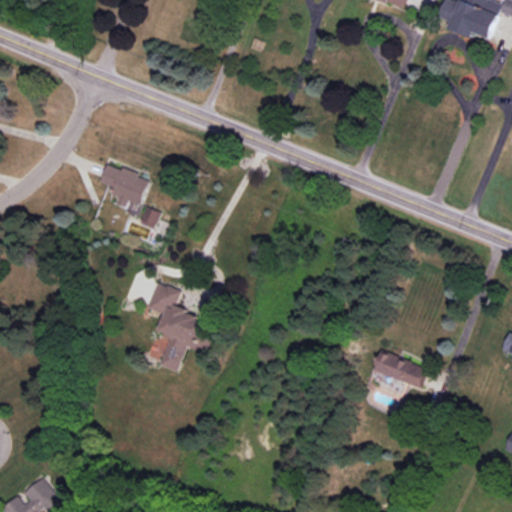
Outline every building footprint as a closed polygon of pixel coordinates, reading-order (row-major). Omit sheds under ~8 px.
[(381,0),(404,9),(407,0),(381,0)] [(450,0),(444,0),(437,16),(451,22),(449,28),(474,38),(476,33),(492,39),(503,13),(511,16),(511,0),(506,0),(505,4),(495,0),(460,0),(459,3),(450,0)] [(145,208),(153,178),(110,166),(105,185),(118,188),(115,200),(145,208)] [(144,222),(156,228),(163,214),(150,209),(144,222)] [(160,282),(150,308),(167,315),(160,331),(171,336),(160,364),(176,370),(187,344),(206,353),(214,334),(206,330),(208,324),(199,320),(201,316),(177,306),(183,292),(160,282)] [(428,368),(383,350),(375,369),(420,388),(428,368)] [(4,511),(5,511),(38,511),(44,507),(48,511),(71,511),(43,478),(25,492),(32,500),(27,504),(21,496),(4,511)]
